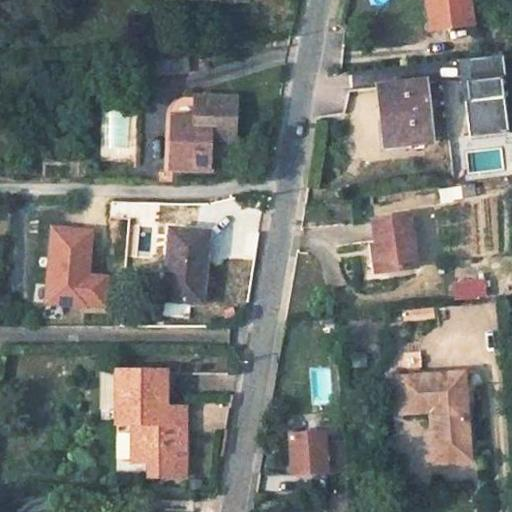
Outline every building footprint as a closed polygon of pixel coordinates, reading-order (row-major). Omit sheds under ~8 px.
[(425,0),(428,29),(472,25),(469,0),(425,0)] [(186,49),(139,52),(137,77),(188,72),(187,62),(186,49)] [(510,135),(505,56),(463,59),(467,137),(510,135)] [(421,82),(379,86),(385,143),(427,138),(421,82)] [(209,170),(210,141),(232,142),(234,102),(196,99),(196,117),(173,116),(171,168),(206,169),(209,170)] [(407,213),(370,219),(374,244),(377,272),(415,265),(407,213)] [(129,218),(110,216),(102,301),(122,302),(129,218)] [(209,233),(170,230),(166,275),(152,273),(151,299),(202,302),(209,233)] [(374,244),(368,245),(371,272),(377,272),(374,244)] [(483,278),(453,282),(455,299),(485,295),(483,278)] [(166,372),(117,371),(118,424),(134,424),(134,461),(147,460),(184,460),(184,430),(173,430),(174,408),(164,407),(166,372)] [(461,374),(396,379),(399,414),(430,412),(431,433),(438,433),(440,461),(441,460),(468,458),(465,413),(460,414),(460,406),(464,401),(461,374)] [(184,408),(174,408),(173,430),(184,430),(184,408)] [(323,430),(289,432),(292,472),(346,468),(344,439),(324,441),(323,430)] [(431,433),(434,461),(440,461),(438,433),(431,433)] [(184,460),(147,460),(148,476),(183,476),(184,460)]
